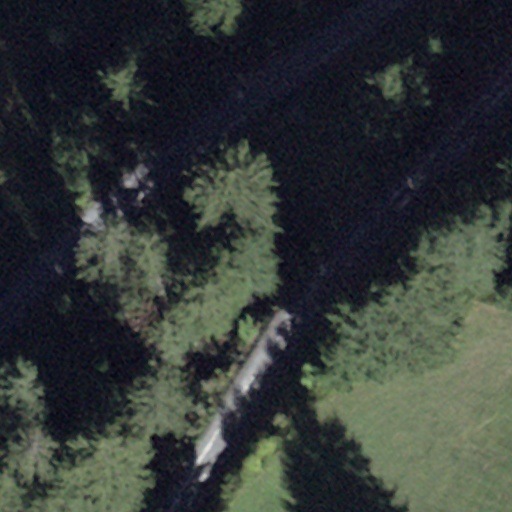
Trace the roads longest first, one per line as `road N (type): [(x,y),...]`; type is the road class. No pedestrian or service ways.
road 1 (track): [(184,511),(236,399),(511,81)]
road 2 (track): [(387,0),(212,126),(0,323)]
